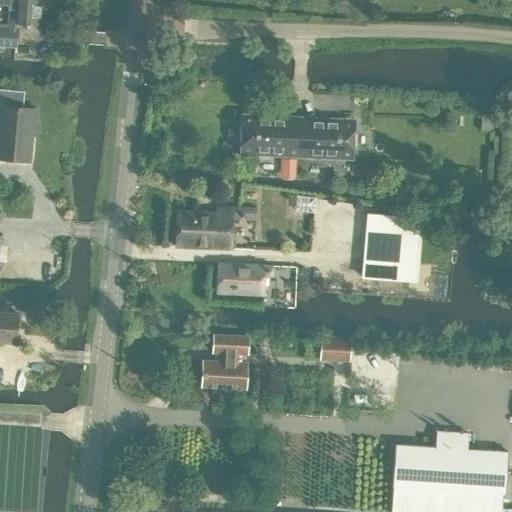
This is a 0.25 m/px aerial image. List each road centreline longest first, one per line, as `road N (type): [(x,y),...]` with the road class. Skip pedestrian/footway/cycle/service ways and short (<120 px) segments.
road 1 (tertiary): [(85,511),(141,22)]
road 2 (unclassified): [(511,38),(141,22)]
